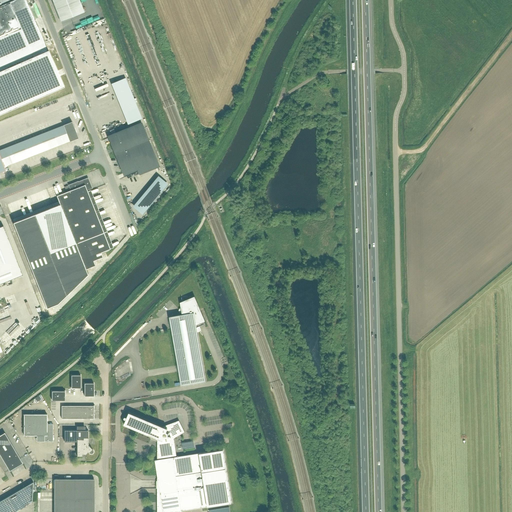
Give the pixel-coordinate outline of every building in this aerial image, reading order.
[(0,0),(0,113),(63,86),(26,0),(11,0),(0,0)] [(79,0),(52,0),(61,21),(84,12),(79,0)] [(71,21),(62,24),(65,33),(74,30),(71,21)] [(125,77),(110,82),(127,124),(141,118),(125,77)] [(0,172),(5,170),(4,166),(69,140),(69,141),(78,138),(72,122),(63,125),(63,126),(0,150),(0,172)] [(109,138),(123,173),(137,167),(139,172),(157,164),(141,125),(109,138)] [(168,184),(158,175),(133,205),(143,213),(168,184)] [(56,196),(60,204),(13,223),(46,308),(57,304),(87,274),(85,269),(95,265),(93,261),(102,257),(101,253),(110,249),(87,189),(91,188),(87,179),(78,182),(69,185),(71,190),(56,196)] [(0,283),(22,275),(3,226),(2,226),(3,228),(0,229),(0,283)] [(169,317),(181,386),(206,381),(197,327),(205,324),(205,326),(206,326),(193,297),(192,297),(193,299),(183,303),(181,296),(184,311),(184,314),(169,317)] [(76,388),(80,388),(80,375),(71,375),(71,381),(70,381),(70,389),(76,389),(76,388)] [(94,383),(84,383),(84,396),(88,396),(89,397),(94,397),(94,389),(93,389),(94,383)] [(52,400),(64,400),(64,396),(65,396),(65,390),(58,390),(58,391),(52,391),(52,400)] [(61,406),(61,419),(89,419),(94,419),(94,414),(93,414),(93,411),(94,411),(94,405),(89,405),(89,406),(61,406)] [(177,457),(174,438),(185,432),(179,420),(162,426),(129,412),(127,417),(126,417),(125,417),(124,417),(124,418),(124,419),(125,419),(126,420),(124,425),(157,439),(157,460),(155,460),(157,475),(157,511),(181,511),(182,510),(231,503),(223,449),(177,457)] [(44,441),(53,441),(53,424),(47,424),(47,414),(24,414),(23,435),(44,435),(44,441)] [(64,430),(64,439),(77,439),(77,456),(82,456),(82,455),(85,455),(85,454),(87,452),(88,453),(89,453),(90,454),(91,454),(92,454),(93,453),(93,452),(93,451),(93,450),(92,449),(88,445),(88,437),(88,430),(64,430)] [(4,433),(0,435),(0,455),(9,471),(22,463),(4,433)] [(94,479),(79,479),(54,479),(53,511),(94,511),(94,499),(94,479)] [(33,482),(0,501),(0,511),(11,511),(28,502),(32,500),(33,482)]
